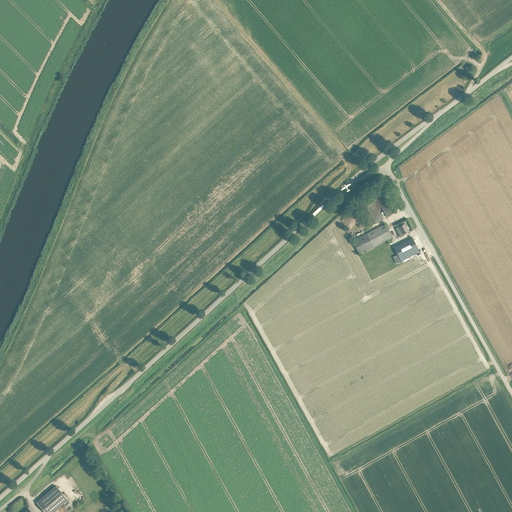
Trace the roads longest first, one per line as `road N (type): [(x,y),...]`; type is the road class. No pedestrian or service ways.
road 1 (unclassified): [(0,497),(342,187)]
road 2 (unclassified): [(511,394),(386,166)]
